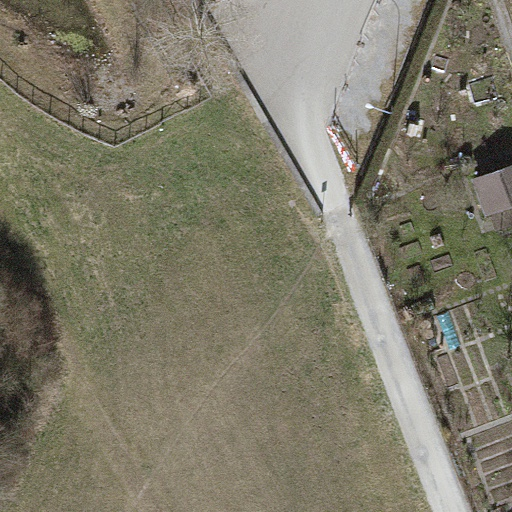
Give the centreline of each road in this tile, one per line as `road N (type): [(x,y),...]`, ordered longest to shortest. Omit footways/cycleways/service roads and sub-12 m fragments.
road 1 (motorway): [(259,511),(183,385),(0,34)]
road 2 (track): [(445,511),(339,215)]
road 3 (motorway): [(0,382),(69,511)]
